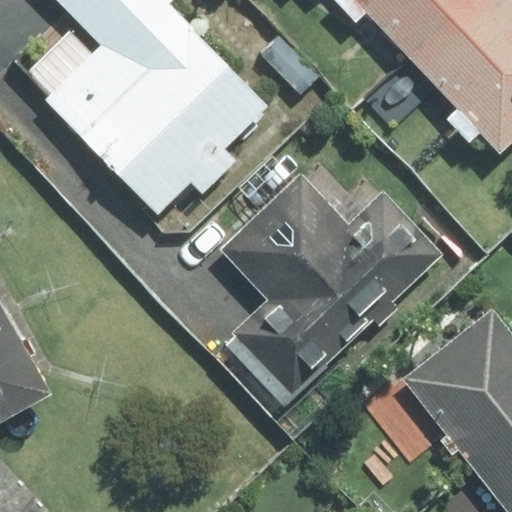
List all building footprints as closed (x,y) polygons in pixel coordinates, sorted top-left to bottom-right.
[(287,99),(187,0),(44,0),(76,31),(23,83),(164,222),(287,99)] [(511,0),(353,0),(499,151),(511,138),(511,0)] [(458,257),(384,176),(339,217),(300,175),(223,247),(273,301),(228,342),(291,410),(458,257)] [(511,335),(488,305),(401,372),(473,466),(511,435),(511,335)] [(0,424),(43,402),(0,322),(0,424)] [(511,511),(511,435),(473,466),(508,511),(511,511)]
